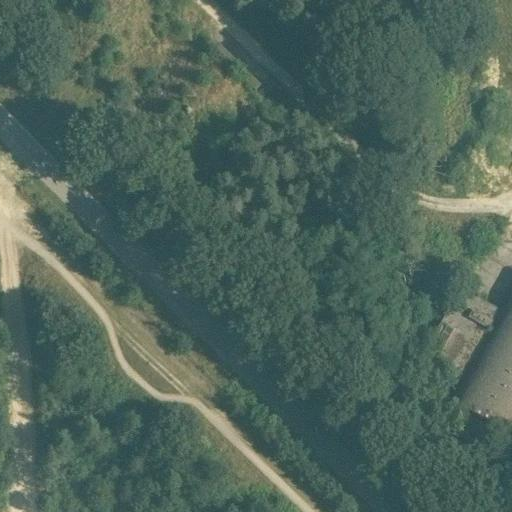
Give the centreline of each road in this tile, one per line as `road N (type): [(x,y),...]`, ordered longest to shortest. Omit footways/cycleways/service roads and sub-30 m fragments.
road 1 (unclassified): [(0,135),(380,511)]
road 2 (track): [(321,511),(0,193)]
